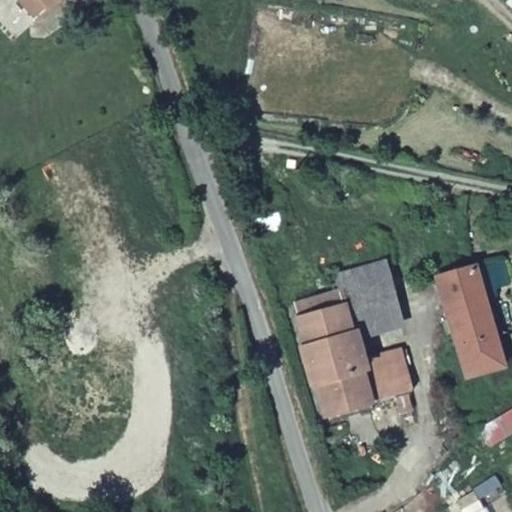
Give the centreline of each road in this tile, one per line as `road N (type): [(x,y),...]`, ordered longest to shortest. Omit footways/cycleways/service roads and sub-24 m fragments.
road 1 (residential): [(318,511),(189,122)]
road 2 (unclassified): [(189,122),(511,191)]
road 3 (track): [(408,287),(408,254),(391,229),(306,212),(254,140)]
road 4 (residential): [(189,122),(140,0)]
